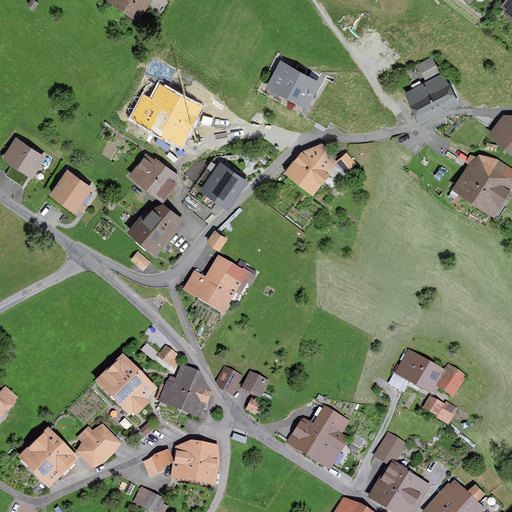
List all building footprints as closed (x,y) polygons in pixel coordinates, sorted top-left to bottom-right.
[(151,0),(112,0),(111,2),(140,20),(153,1),(151,0)] [(431,61),(421,66),(426,75),(436,70),(431,61)] [(281,65),(272,83),(305,101),(315,84),(281,65)] [(439,76),(410,92),(422,115),(452,100),(439,76)] [(158,108),(148,121),(190,152),(212,122),(178,97),(166,114),(158,108)] [(337,112),(331,122),(347,131),(353,121),(337,112)] [(511,118),(508,115),(493,132),(511,148),(511,118)] [(17,141),(10,152),(17,156),(6,173),(23,185),(42,157),(17,141)] [(295,159),(287,168),(313,190),(338,159),(321,145),(314,153),(311,150),(308,155),(304,152),(297,161),(295,159)] [(147,155),(133,174),(149,186),(165,166),(155,159),(154,160),(147,155)] [(476,157),(457,186),(476,199),(501,163),(495,158),(485,155),(481,159),(476,157)] [(196,183),(191,190),(208,202),(214,193),(226,202),(242,186),(210,163),(205,160),(193,165),(186,175),(196,183)] [(511,169),(501,163),(476,199),(495,212),(508,191),(511,187),(511,169)] [(173,172),(165,166),(149,186),(164,198),(171,189),(170,187),(174,181),(169,178),(173,172)] [(68,173),(55,191),(76,206),(89,188),(68,173)] [(147,212),(132,229),(156,249),(173,230),(167,226),(176,215),(163,204),(156,212),(153,210),(149,214),(147,212)] [(216,231),(210,240),(219,247),(225,238),(216,231)] [(138,253),(133,259),(143,267),(148,262),(138,253)] [(194,277),(187,288),(221,308),(232,289),(239,293),(247,280),(251,282),(254,276),(243,269),(242,272),(220,260),(206,284),(194,277)] [(158,292),(153,297),(162,305),(166,300),(158,292)] [(164,348),(159,354),(175,366),(180,361),(164,348)] [(408,357),(399,373),(433,391),(436,386),(451,396),(464,376),(448,366),(444,371),(409,351),(406,356),(408,357)] [(153,390),(123,360),(100,382),(130,413),(133,409),(137,413),(146,404),(142,400),(153,390)] [(197,373),(185,368),(178,388),(167,384),(166,387),(162,385),(157,397),(183,408),(196,377),(197,373)] [(224,368),(217,383),(218,387),(232,394),(241,377),(224,368)] [(252,376),(245,388),(259,394),(265,382),(252,376)] [(205,381),(196,377),(183,408),(200,415),(209,394),(201,391),(205,381)] [(7,410),(17,398),(6,388),(0,395),(0,410),(4,407),(7,410)] [(445,402),(443,406),(429,398),(425,406),(439,413),(442,408),(451,414),(455,408),(445,402)] [(253,401),(249,409),(258,414),(262,406),(253,401)] [(291,441),(309,452),(322,430),(329,434),(333,427),(339,431),(345,422),(325,411),(316,425),(311,423),(310,426),(303,422),(291,441)] [(339,432),(339,431),(333,427),(329,434),(322,430),(309,452),(330,464),(343,443),(344,444),(348,437),(339,432)] [(110,446),(114,441),(105,432),(100,435),(96,432),(93,435),(88,431),(80,439),(85,443),(80,452),(93,466),(103,460),(114,450),(110,446)] [(74,460),(48,433),(24,456),(51,484),(74,460)] [(403,446),(389,437),(378,455),(392,463),(403,446)] [(176,475),(213,481),(216,462),(211,462),(213,447),(189,442),(180,445),(176,475)] [(166,453),(144,462),(149,476),(155,474),(154,471),(161,469),(159,465),(170,461),(166,453)] [(405,471),(394,464),(390,470),(389,469),(372,495),(387,504),(399,484),(397,483),(404,472),(405,471)] [(424,485),(404,472),(397,483),(399,484),(387,504),(399,511),(409,511),(420,496),(417,495),(424,485)] [(429,511),(453,511),(469,496),(456,484),(429,511)] [(469,494),(470,495),(477,502),(484,495),(475,488),(469,494)] [(142,491),(136,502),(155,511),(163,511),(167,504),(142,491)] [(470,495),(469,496),(453,511),(479,511),(483,508),(477,502),(470,495)] [(336,511),(369,511),(354,502),(352,504),(344,499),(336,511)]
